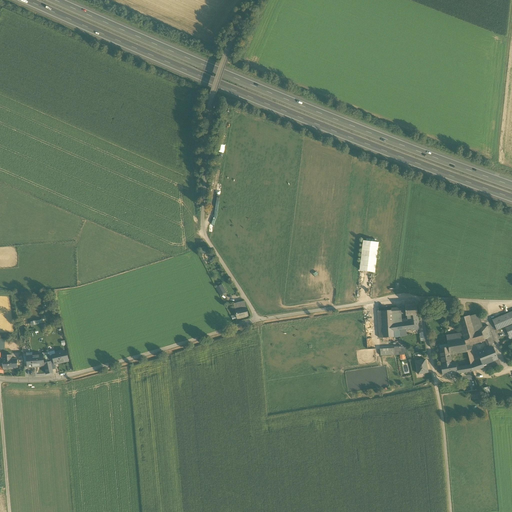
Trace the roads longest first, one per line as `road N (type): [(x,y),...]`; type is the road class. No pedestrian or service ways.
road 1 (motorway): [(26,0),(511,198)]
road 2 (motorway): [(511,185),(54,0)]
road 3 (unclassified): [(254,0),(210,101),(202,232),(258,319)]
road 4 (unclassified): [(0,378),(65,376),(258,319)]
road 5 (unclassified): [(450,511),(421,297)]
road 6 (unclassified): [(258,319),(421,297)]
road 7 (track): [(9,511),(0,392)]
